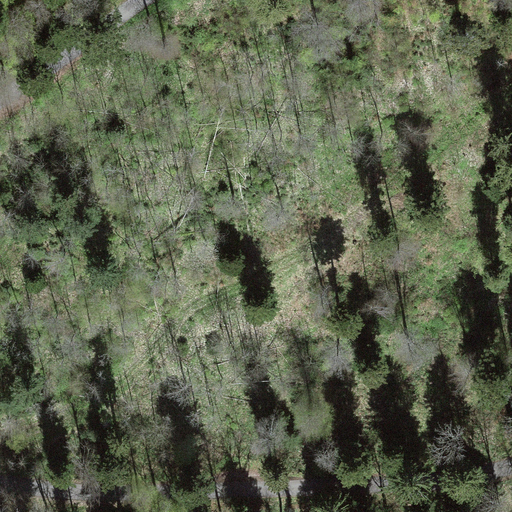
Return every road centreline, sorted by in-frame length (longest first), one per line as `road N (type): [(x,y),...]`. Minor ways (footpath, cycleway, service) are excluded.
road 1 (track): [(0,439),(112,386),(182,314),(400,187),(511,103)]
road 2 (unclassified): [(0,485),(73,491),(393,483),(511,465)]
road 3 (unclassified): [(145,0),(0,100)]
